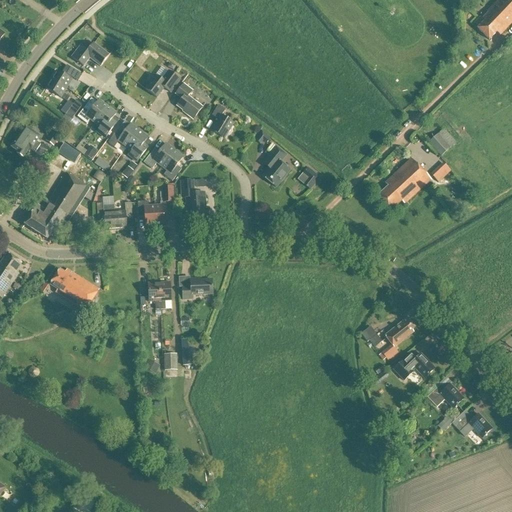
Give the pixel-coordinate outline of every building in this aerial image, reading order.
[(511,22),(511,0),(498,0),(487,12),(488,13),(482,19),(485,21),(477,29),(489,41),(497,32),(500,35),(511,22)] [(109,56),(93,44),(88,51),(81,46),(72,58),(84,68),(90,59),(101,68),(109,56)] [(56,72),(51,81),(66,90),(72,81),(71,81),(72,79),(78,82),(80,79),(82,76),(67,66),(61,75),(56,72)] [(169,72),(164,78),(162,81),(155,77),(145,90),(157,99),(164,89),(171,94),(181,81),(174,76),(169,72)] [(66,90),(51,81),(45,90),(61,99),(67,103),(70,98),(64,95),(66,90)] [(193,92),(184,85),(176,95),(182,100),(177,107),(187,115),(187,116),(193,121),(203,108),(188,97),(193,92)] [(73,106),(66,115),(72,119),(83,105),(77,100),(73,106)] [(87,106),(78,118),(87,125),(90,121),(95,124),(107,108),(99,101),(97,104),(92,110),(87,106)] [(225,111),(218,106),(212,117),(219,121),(212,132),(224,139),(227,135),(229,134),(231,131),(231,129),(233,124),(221,117),(225,111)] [(107,108),(95,124),(100,128),(97,132),(105,139),(117,124),(112,120),(116,115),(107,108)] [(74,119),(70,125),(75,128),(79,123),(74,119)] [(122,145),(127,148),(139,132),(130,126),(124,134),(119,130),(108,144),(117,151),(122,145)] [(25,127),(24,127),(11,148),(18,153),(17,155),(22,158),(29,148),(31,150),(40,137),(28,129),(25,127)] [(53,130),(46,140),(54,146),(62,136),(53,130)] [(139,132),(127,148),(132,152),(128,156),(137,163),(146,151),(142,147),(148,139),(139,132)] [(262,132),(254,141),(260,146),(263,142),(266,145),(271,139),(262,132)] [(441,158),(450,150),(437,135),(428,144),(441,158)] [(352,140),(345,150),(350,153),(357,144),(352,140)] [(157,164),(162,168),(174,152),(166,145),(159,153),(155,150),(144,164),(152,170),(157,164)] [(263,164),(269,170),(263,178),(276,189),(290,172),(281,164),(287,156),(276,148),(263,164)] [(91,161),(95,155),(88,150),(84,156),(91,161)] [(70,161),(75,165),(81,156),(75,152),(70,161)] [(174,152),(162,168),(167,172),(164,176),(172,183),(182,170),(177,167),(183,159),(174,152)] [(431,181),(411,159),(385,183),(388,187),(377,197),(377,196),(376,197),(390,212),(391,212),(391,211),(402,201),(405,205),(431,181)] [(98,160),(95,165),(100,169),(104,163),(98,160)] [(132,163),(128,168),(133,172),(137,167),(132,163)] [(442,182),(455,172),(448,163),(434,173),(442,182)] [(128,168),(122,176),(127,180),(133,172),(128,168)] [(307,169),(303,175),(309,180),(304,186),(310,191),(320,179),(313,174),(307,169)] [(99,170),(93,184),(102,188),(107,174),(99,170)] [(62,232),(90,190),(66,174),(48,203),(49,204),(44,211),(37,207),(24,226),(47,241),(49,237),(56,239),(60,233),(62,232)] [(130,179),(127,183),(132,187),(135,183),(130,179)] [(194,195),(193,182),(181,183),(182,200),(186,199),(187,222),(205,220),(204,205),(206,205),(205,194),(194,195)] [(161,207),(155,208),(156,228),(167,227),(166,204),(174,203),(173,188),(162,189),(163,203),(161,203),(161,207)] [(156,228),(155,208),(149,208),(148,202),(138,203),(139,218),(145,218),(145,228),(156,228)] [(125,213),(114,213),(116,232),(127,231),(126,216),(132,216),(131,204),(125,204),(125,213)] [(116,232),(114,213),(109,214),(109,207),(103,207),(103,205),(97,205),(97,218),(103,218),(104,233),(116,232)] [(21,264),(6,254),(0,262),(0,297),(1,298),(18,273),(16,271),(21,264)] [(65,274),(60,271),(50,286),(58,291),(56,294),(85,312),(99,291),(74,275),(67,271),(65,274)] [(199,282),(199,279),(189,280),(190,288),(182,288),(182,300),(192,300),(192,297),(212,296),(211,281),(199,282)] [(13,288),(13,289),(18,292),(21,287),(16,284),(13,288)] [(161,311),(159,284),(148,285),(149,303),(155,303),(156,311),(161,311)] [(159,284),(161,311),(166,310),(165,302),(171,302),(170,284),(159,284)] [(415,328),(409,321),(406,323),(404,321),(384,336),(394,348),(413,333),(412,330),(415,328)] [(377,336),(369,341),(375,348),(382,342),(377,336)] [(188,353),(182,354),(183,367),(195,366),(198,366),(197,360),(196,340),(187,341),(188,353)] [(386,359),(388,362),(398,354),(391,346),(382,354),(379,357),(383,361),(386,359)] [(178,355),(165,355),(165,371),(178,371),(178,355)] [(413,372),(415,370),(424,379),(434,369),(420,355),(415,359),(411,355),(401,365),(394,372),(404,382),(414,373),(413,372)] [(149,361),(145,370),(150,373),(155,364),(149,361)] [(376,379),(380,384),(389,377),(385,372),(376,379)] [(437,409),(444,401),(453,410),(463,399),(449,385),(444,390),(440,386),(438,387),(436,385),(424,396),(437,409)] [(473,431),(482,439),(492,429),(477,415),(472,420),(468,416),(465,412),(463,413),(452,425),(460,434),(465,439),(473,431)]
